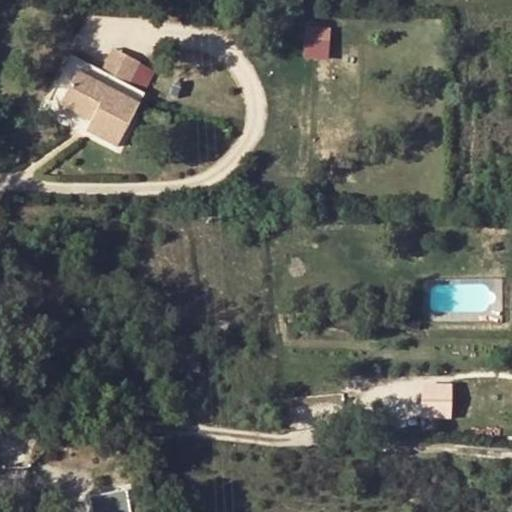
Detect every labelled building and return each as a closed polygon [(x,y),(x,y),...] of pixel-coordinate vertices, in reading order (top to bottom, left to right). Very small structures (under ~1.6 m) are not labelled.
[(304,25),(304,57),(329,57),(329,25),(304,25)] [(93,115),(90,120),(85,129),(116,146),(138,103),(143,93),(81,61),(76,71),(58,103),(83,116),(86,111),(93,115)] [(86,111),(83,116),(90,120),(93,115),(86,111)] [(182,355),(182,372),(197,372),(197,355),(182,355)] [(398,419),(449,417),(448,379),(397,381),(398,419)] [(133,511),(133,509),(132,501),(121,504),(122,511),(133,511)]
